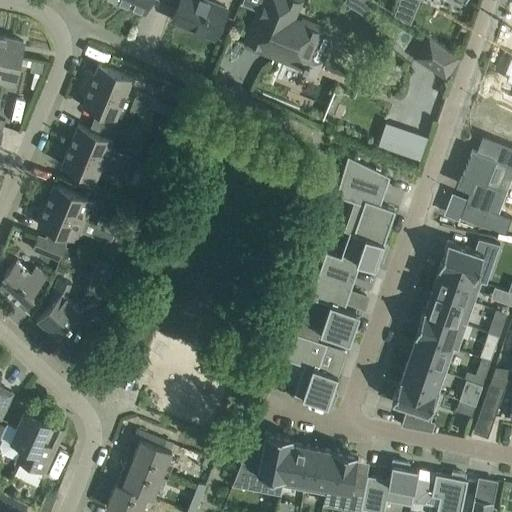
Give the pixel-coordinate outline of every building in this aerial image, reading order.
[(117,0),(144,12),(149,0),(117,0)] [(226,7),(208,0),(179,0),(171,19),(213,36),(226,7)] [(323,28),(302,19),(300,24),(288,19),(295,0),(241,0),(240,3),(262,12),(249,46),(265,52),(267,47),(276,51),(274,56),(286,61),(288,56),(302,62),(300,67),(306,69),(310,58),(319,62),(323,60),(327,56),(329,53),(330,48),(331,46),(331,42),(330,37),(320,33),(323,28)] [(397,5),(393,14),(407,23),(412,11),(397,5)] [(0,80),(14,84),(23,41),(0,35),(0,80)] [(458,56),(428,37),(415,57),(445,76),(458,56)] [(87,69),(83,80),(124,97),(132,77),(98,63),(94,72),(87,69)] [(124,97),(83,80),(78,91),(85,94),(81,104),(115,118),(124,97)] [(310,92),(305,100),(319,108),(330,88),(323,84),(316,96),(310,92)] [(150,97),(136,91),(132,101),(146,107),(150,97)] [(146,107),(145,109),(171,119),(176,106),(150,97),(146,107)] [(132,101),(128,111),(143,117),(145,109),(146,107),(132,101)] [(78,124),(69,144),(134,170),(138,160),(107,148),(111,138),(78,124)] [(456,185),(451,197),(460,200),(454,216),(500,232),(506,216),(488,209),(496,188),(477,181),(485,160),(511,168),(511,147),(475,135),(468,154),(464,152),(452,183),(456,185)] [(134,170),(69,144),(61,165),(95,178),(99,169),(116,176),(145,187),(149,177),(133,171),(134,170)] [(343,229),(349,231),(383,242),(395,209),(379,203),(389,176),(347,155),(335,194),(352,201),(343,229)] [(54,183),(45,203),(87,220),(91,209),(84,206),(88,197),(54,183)] [(110,230),(95,224),(93,228),(85,224),(87,220),(45,203),(37,224),(78,241),(82,231),(114,243),(118,235),(109,231),(110,230)] [(99,213),(95,224),(110,230),(114,219),(99,213)] [(387,243),(383,242),(349,231),(340,255),(325,251),(317,274),(350,287),(359,262),(374,268),(378,258),(382,259),(387,243)] [(38,234),(32,248),(60,259),(65,246),(38,234)] [(438,266),(480,280),(481,280),(474,277),(483,253),(494,257),(499,242),(478,237),(474,248),(447,239),(438,266)] [(31,293),(46,275),(35,265),(30,271),(16,258),(3,273),(6,275),(0,281),(0,284),(23,305),(33,295),(31,293)] [(113,266),(98,260),(83,296),(98,302),(113,266)] [(438,267),(431,288),(473,302),(480,280),(438,266),(437,266),(438,267)] [(350,287),(317,274),(311,273),(304,295),(328,303),(319,332),(349,341),(359,312),(344,307),(346,302),(350,287)] [(48,301),(50,303),(40,314),(47,321),(44,324),(57,336),(81,310),(64,295),(70,283),(58,277),(48,301)] [(423,308),(423,309),(466,324),(473,302),(431,288),(424,308),(423,308)] [(511,290),(508,289),(503,301),(511,304),(511,290)] [(423,309),(414,334),(415,334),(453,347),(457,349),(461,339),(453,336),(457,322),(465,325),(466,324),(423,309)] [(295,319),(290,330),(304,335),(307,328),(312,326),(312,325),(295,319)] [(491,319),(488,331),(498,335),(502,323),(491,319)] [(290,330),(289,329),(279,356),(303,365),(293,393),(331,406),(336,391),(332,389),(337,374),(318,368),(326,343),(304,335),(290,330)] [(415,334),(408,356),(446,369),(453,347),(415,334)] [(483,346),(480,355),(490,359),(493,350),(483,346)] [(408,356),(400,378),(438,391),(446,369),(408,356)] [(466,369),(463,377),(481,383),(484,376),(466,369)] [(0,372),(0,418),(12,392),(0,386),(0,376),(1,373),(0,372)] [(399,377),(391,401),(431,415),(439,391),(438,391),(400,378),(399,377)] [(479,411),(494,417),(504,386),(489,381),(479,411)] [(472,386),(466,401),(475,404),(480,389),(472,386)] [(458,399),(455,407),(471,413),(474,405),(458,399)] [(56,446),(41,440),(49,421),(23,410),(15,428),(6,424),(0,437),(0,438),(2,440),(0,444),(0,450),(1,453),(44,472),(56,446)] [(132,439),(138,442),(132,457),(162,469),(171,449),(163,445),(165,439),(136,428),(132,439)] [(282,484),(292,436),(264,431),(257,469),(239,466),(233,484),(258,489),(261,477),(282,481),(282,484)] [(304,488),(312,445),(292,441),(293,436),(292,436),(282,484),(304,488)] [(332,449),(312,445),(304,488),(325,492),(333,448),(332,449)] [(333,448),(325,492),(348,497),(357,453),(333,448)] [(132,457),(121,485),(145,494),(152,496),(162,469),(132,457)] [(388,478),(367,474),(360,507),(383,511),(385,498),(410,502),(411,500),(412,500),(415,485),(418,468),(408,466),(408,461),(392,458),(388,478)] [(427,487),(415,485),(412,500),(423,502),(430,493),(438,495),(434,511),(459,511),(467,477),(463,476),(464,473),(452,470),(451,474),(435,471),(433,483),(428,482),(427,487)] [(199,481),(194,492),(201,495),(205,484),(199,481)] [(138,511),(145,494),(121,485),(119,488),(113,486),(106,505),(123,511),(138,511)] [(0,489),(0,510),(2,507),(3,507),(13,511),(22,511),(27,503),(0,489)] [(47,490),(39,509),(46,511),(48,511),(56,494),(47,490)] [(194,492),(190,503),(196,506),(201,495),(194,492)] [(473,498),(470,511),(489,511),(492,502),(473,498)]
